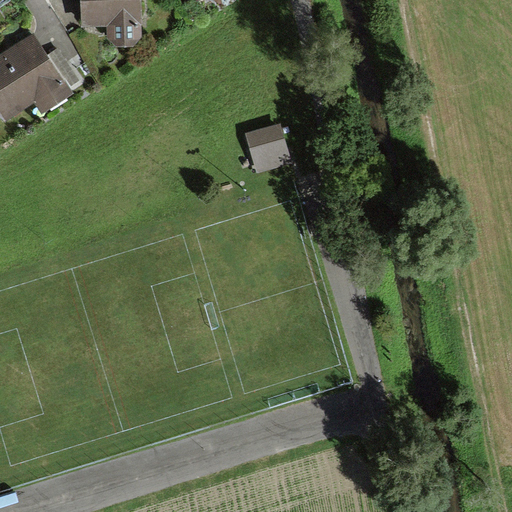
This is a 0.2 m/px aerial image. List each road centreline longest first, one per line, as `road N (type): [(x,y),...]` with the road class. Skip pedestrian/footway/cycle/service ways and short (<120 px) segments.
road 1 (residential): [(303,0),(323,71),(383,411),(65,511)]
road 2 (track): [(395,0),(498,511)]
